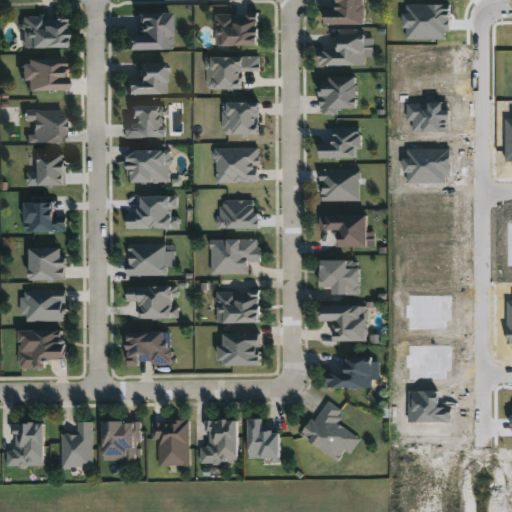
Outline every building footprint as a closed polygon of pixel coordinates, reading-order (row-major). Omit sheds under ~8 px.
[(324,22),(324,0),(367,0),(367,22),(324,22)] [(446,39),(447,5),(406,4),(405,38),(446,39)] [(214,43),(214,11),(261,11),(261,43),(214,43)] [(126,32),(134,32),(134,12),(171,12),(171,49),(126,49),(126,32)] [(21,48),(21,14),(67,14),(67,47),(21,48)] [(366,65),(366,57),(374,57),(373,35),(339,35),(339,51),(320,51),(320,66),(366,65)] [(241,89),(241,72),(261,71),(260,56),(206,57),(207,90),(241,89)] [(23,79),(23,58),(65,58),(65,89),(27,89),(27,79),(23,79)] [(139,64),(140,81),(126,81),(127,96),(166,94),(165,63),(139,64)] [(358,109),(321,109),(321,75),(358,75),(358,109)] [(258,135),(259,103),(223,102),(222,134),(258,135)] [(163,137),(163,116),(166,116),(166,106),(131,106),(131,122),(127,122),(127,138),(163,137)] [(27,143),(65,143),(64,110),(25,111),(25,123),(32,123),(33,135),(27,135),(27,143)] [(323,128),(361,128),(361,156),(323,156),(323,128)] [(216,182),(257,183),(257,166),(260,166),(260,148),(216,148),(216,182)] [(129,182),(171,183),(171,151),(129,150),(129,182)] [(65,155),(39,155),(39,172),(27,172),(28,186),(66,186),(65,155)] [(359,199),(322,199),(322,167),(359,167),(359,199)] [(180,229),(180,217),(172,217),(172,208),(178,208),(178,197),(139,196),(139,215),(127,215),(127,228),(180,229)] [(260,229),(260,212),(254,212),(255,200),(220,200),(220,228),(260,229)] [(25,203),(26,232),(67,231),(67,216),(55,217),(55,202),(25,203)] [(370,244),(340,244),(340,228),(320,228),(320,213),(370,213),(370,244)] [(211,236),(260,236),(260,259),(249,259),(249,271),(211,272),(211,236)] [(128,244),(129,276),(167,275),(167,267),(175,266),(175,251),(166,251),(166,244),(128,244)] [(62,248),(30,248),(30,280),(66,280),(66,258),(62,258),(62,248)] [(334,292),(334,286),(321,286),(321,257),(360,257),(360,292),(334,292)] [(180,319),(180,307),(173,307),(173,297),(178,297),(178,286),(128,286),(128,301),(139,301),(139,318),(180,319)] [(216,288),(262,288),(262,321),(216,321),(216,288)] [(27,321),(65,321),(65,290),(22,290),(22,315),(27,315),(27,321)] [(368,303),(368,339),(335,339),(335,319),(321,319),(321,303),(368,303)] [(19,366),(19,328),(67,328),(67,357),(48,357),(48,367),(19,366)] [(127,330),(170,330),(170,362),(127,362),(127,330)] [(222,331),(263,331),(263,363),(222,363),(222,331)] [(374,386),(326,385),(326,354),(374,354),(374,386)] [(336,420),(360,437),(350,451),(345,448),(338,459),(301,434),(325,398),(343,410),(336,420)] [(250,456),(250,417),(266,417),(266,428),(282,428),(282,456),(250,456)] [(201,462),(201,442),(208,442),(208,418),(240,418),(240,462),(201,462)] [(104,419),(139,419),(139,458),(104,458),(104,419)] [(188,463),(157,463),(157,437),(152,437),(152,419),(188,419),(188,463)] [(61,431),(77,431),(77,420),(91,420),(91,466),(61,466),(61,431)] [(45,421),(46,463),(7,464),(7,446),(15,446),(15,433),(11,433),(10,422),(45,421)]
